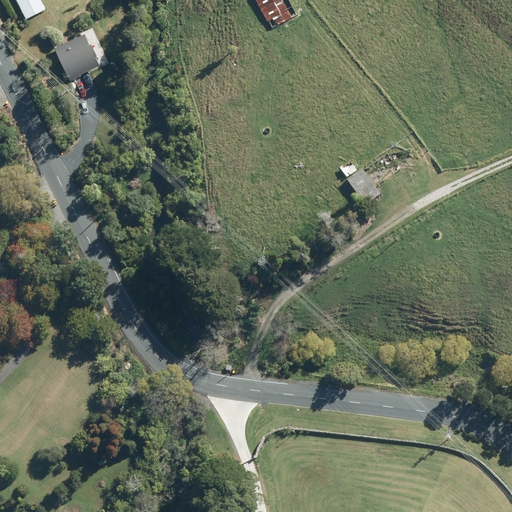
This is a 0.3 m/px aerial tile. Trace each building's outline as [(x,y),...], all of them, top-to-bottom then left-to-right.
[(39,0),(15,0),(25,20),(45,10),(39,0)] [(255,0),(271,29),(297,16),(288,0),(255,0)] [(85,35),(54,48),(69,82),(99,68),(85,35)] [(339,170),(347,181),(359,172),(351,162),(339,170)] [(381,196),(362,171),(346,182),(365,207),(381,196)]
